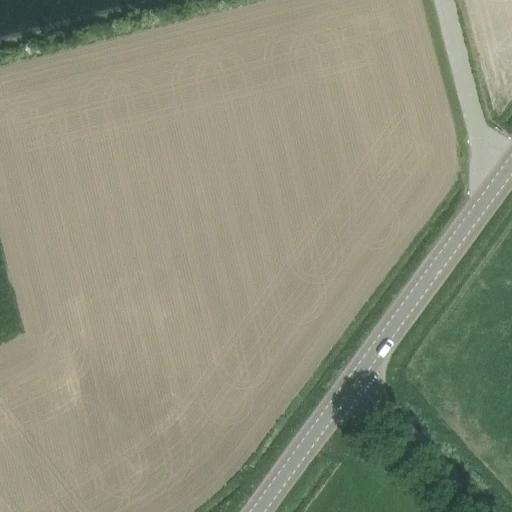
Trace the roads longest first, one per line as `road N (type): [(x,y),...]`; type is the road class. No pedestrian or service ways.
road 1 (tertiary): [(354,378),(511,160)]
road 2 (unclassified): [(480,511),(354,378)]
road 3 (tertiary): [(257,511),(354,378)]
